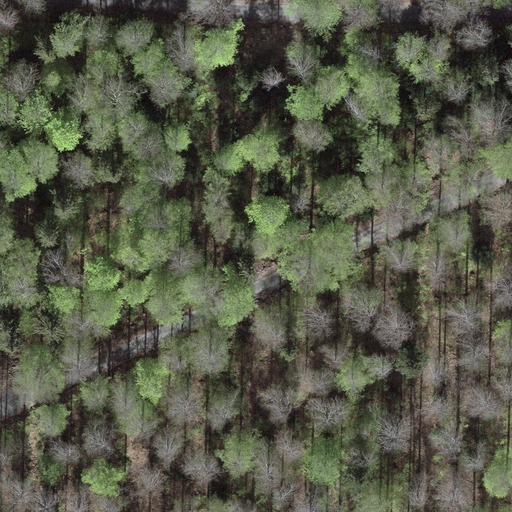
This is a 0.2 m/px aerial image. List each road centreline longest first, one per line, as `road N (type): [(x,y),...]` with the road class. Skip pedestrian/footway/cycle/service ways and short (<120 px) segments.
road 1 (unclassified): [(511,168),(0,403)]
road 2 (unclassified): [(106,0),(369,14),(511,10)]
